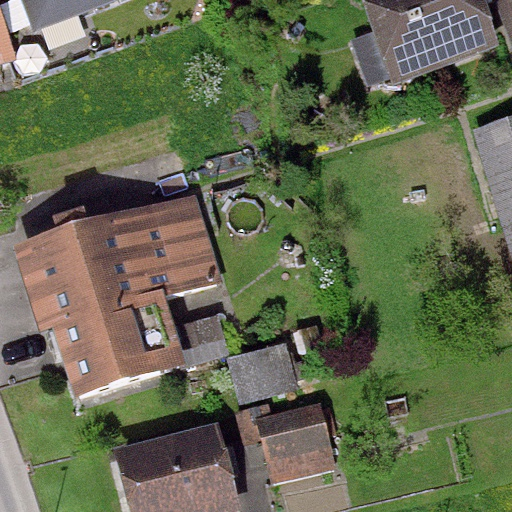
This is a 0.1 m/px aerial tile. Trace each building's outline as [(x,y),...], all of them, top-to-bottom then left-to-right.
[(19,0),(30,28),(102,0),(19,0)] [(484,47),(467,0),(364,0),(394,81),(484,47)] [(511,0),(498,0),(511,37),(511,0)] [(511,122),(471,134),(511,273),(511,122)] [(190,204),(15,255),(36,329),(49,326),(70,398),(172,368),(151,298),(212,280),(190,204)] [(170,330),(182,371),(227,357),(215,316),(170,330)] [(226,363),(237,408),(298,393),(287,348),(226,363)] [(255,423),(269,484),(333,469),(318,408),(255,423)] [(210,438),(116,461),(128,511),(225,511),(227,511),(210,438)]
